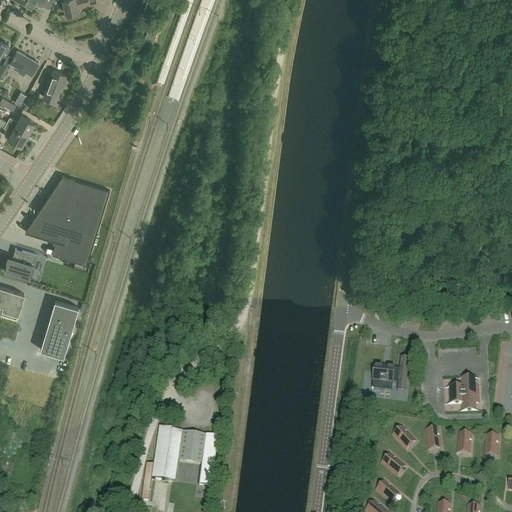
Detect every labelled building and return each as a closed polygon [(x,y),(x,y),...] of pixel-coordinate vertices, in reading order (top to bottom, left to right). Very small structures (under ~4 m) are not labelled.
[(26,0),(25,3),(34,8),(38,2),(48,8),(52,0),(26,0)] [(78,7),(91,4),(89,0),(63,0),(67,15),(79,12),(78,7)] [(152,45),(158,30),(149,26),(143,42),(152,45)] [(11,49),(7,47),(8,45),(0,40),(0,59),(3,55),(6,57),(11,49)] [(31,76),(38,64),(18,51),(15,56),(14,56),(13,58),(10,64),(20,70),(18,73),(23,76),(25,73),(31,76)] [(9,67),(4,64),(0,70),(0,74),(4,77),(9,67)] [(65,82),(67,76),(53,71),(46,90),(47,91),(44,98),(55,103),(61,88),(63,89),(66,82),(65,82)] [(146,84),(150,72),(145,71),(142,82),(146,84)] [(73,76),(76,86),(84,83),(81,74),(73,76)] [(17,102),(23,105),(29,94),(23,91),(17,102)] [(36,109),(40,101),(29,96),(28,99),(30,100),(27,105),(36,109)] [(0,103),(11,110),(14,105),(2,98),(0,101),(0,103)] [(9,118),(7,123),(29,135),(35,124),(21,116),(17,123),(9,118)] [(11,132),(8,139),(22,147),(29,135),(7,123),(6,123),(4,128),(11,132)] [(60,257),(87,265),(110,191),(75,180),(75,179),(63,176),(51,193),(50,193),(37,213),(37,214),(25,232),(64,244),(60,257)] [(33,270),(33,269),(35,262),(37,256),(38,255),(22,250),(22,251),(23,251),(20,260),(13,258),(12,257),(9,256),(7,263),(7,262),(4,270),(3,271),(30,279),(31,278),(33,270)] [(0,313),(0,314),(1,310),(17,315),(24,294),(0,286),(0,313)] [(79,307),(55,300),(41,349),(64,356),(79,307)] [(408,359),(402,358),(400,370),(394,369),(374,367),(373,381),(393,383),(394,375),(400,376),(406,377),(408,359)] [(475,404),(479,404),(479,387),(474,387),(474,379),(462,380),(462,388),(450,388),(451,405),(463,405),(463,413),(475,412),(475,404)] [(406,449),(415,441),(402,427),(393,435),(406,449)] [(176,482),(179,462),(190,464),(195,434),(183,432),(172,430),(172,429),(160,428),(152,479),(165,481),(165,480),(176,482)] [(428,450),(441,448),(438,429),(426,431),(428,450)] [(470,453),(472,434),(459,433),(458,452),(470,453)] [(201,465),(201,466),(198,485),(212,487),(219,437),(206,435),(195,434),(190,464),(201,465)] [(486,435),(485,445),(485,455),(497,455),(498,446),(499,436),(486,435)] [(397,476),(405,466),(390,454),(382,464),(397,476)] [(391,503),(399,494),(385,481),(377,491),(391,503)] [(368,511),(387,511),(375,501),(367,511),(368,511)]
